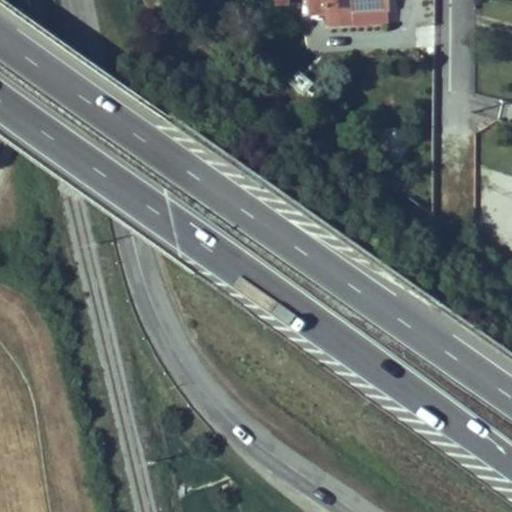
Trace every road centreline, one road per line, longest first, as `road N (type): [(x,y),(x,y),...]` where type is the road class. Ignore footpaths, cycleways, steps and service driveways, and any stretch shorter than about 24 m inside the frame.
road 1 (trunk): [(0,99),(511,461)]
road 2 (trunk): [(511,396),(0,36)]
road 3 (secondary): [(352,511),(226,417),(176,353),(143,280),(76,0)]
road 4 (residential): [(455,0),(455,222)]
road 5 (track): [(0,51),(7,138),(0,176)]
